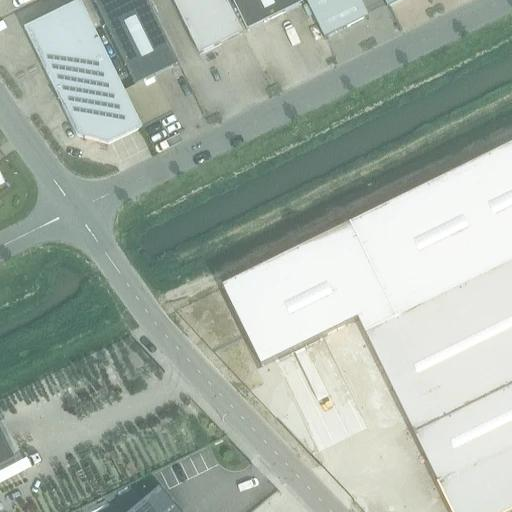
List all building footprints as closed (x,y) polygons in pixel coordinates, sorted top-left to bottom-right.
[(179,66),(147,0),(92,0),(136,87),(179,66)] [(226,0),(172,0),(200,56),(243,35),(226,0)] [(231,0),(248,32),(302,5),(299,0),(231,0)] [(359,0),(305,0),(325,40),(369,18),(359,0)] [(384,0),(389,9),(407,0),(384,0)] [(144,130),(81,2),(25,30),(78,137),(109,145),(142,129),(143,131),(144,130)] [(438,484),(437,485),(450,511),(511,511),(511,264),(366,336),(438,484)] [(0,467),(16,459),(0,426),(0,467)] [(132,511),(179,511),(160,489),(132,511)]
